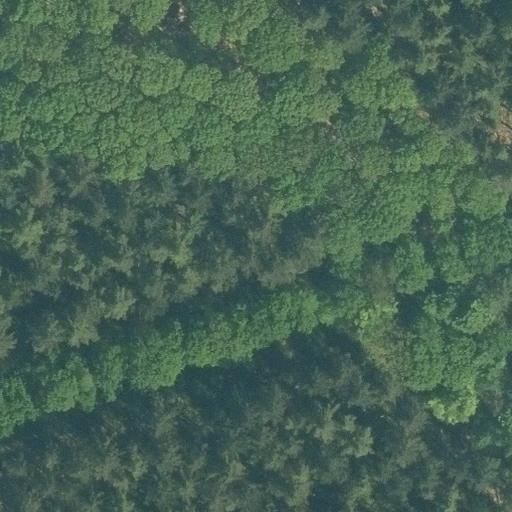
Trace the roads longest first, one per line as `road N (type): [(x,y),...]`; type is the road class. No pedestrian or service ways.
road 1 (track): [(274,87),(350,133),(511,310)]
road 2 (track): [(0,19),(274,87)]
